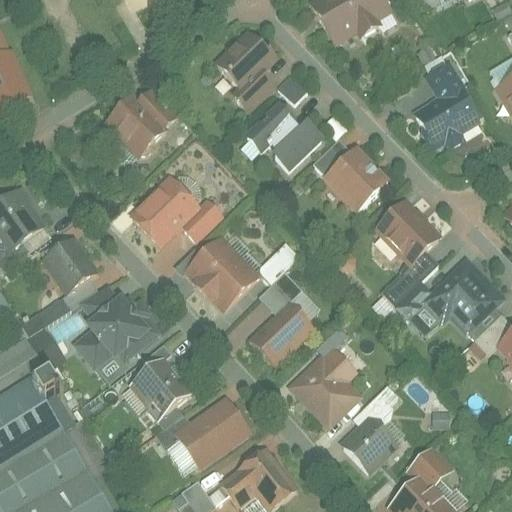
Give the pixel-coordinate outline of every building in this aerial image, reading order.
[(390,18),(379,0),(316,0),(307,6),(332,51),(356,37),(361,45),(383,32),(379,24),(390,18)] [(0,30),(0,118),(38,102),(5,28),(0,30)] [(275,63),(250,37),(217,70),(242,95),(264,74),(275,63)] [(414,118),(435,154),(482,126),(449,68),(426,82),(439,104),(414,118)] [(279,89),(264,74),(242,95),(234,103),(249,119),(279,89)] [(511,84),(498,92),(511,117),(511,84)] [(283,100),(295,112),(309,99),(297,87),(283,100)] [(136,97),(107,129),(144,164),(174,132),(136,97)] [(304,130),(282,108),(246,143),(268,165),(304,130)] [(337,144),(347,137),(337,121),(327,128),(337,144)] [(326,185),(358,219),(390,188),(359,155),(326,185)] [(128,222),(159,253),(203,210),(172,179),(128,222)] [(0,208),(0,241),(11,258),(45,235),(18,196),(0,208)] [(445,245),(408,206),(376,235),(413,275),(445,245)] [(511,210),(503,219),(511,228),(511,210)] [(185,276),(228,319),(264,284),(221,240),(185,276)] [(44,266),(68,302),(100,280),(75,244),(56,257),(44,266)] [(509,307),(469,265),(422,310),(443,332),(450,326),(468,345),(509,307)] [(118,370),(156,341),(126,301),(118,307),(109,294),(85,311),(95,324),(88,329),(92,335),(75,348),(96,376),(113,363),(118,370)] [(249,345),(277,373),(316,334),(288,306),(249,345)] [(234,330),(245,343),(255,335),(256,336),(266,327),(254,313),(234,330)] [(28,345),(50,381),(69,369),(47,333),(28,345)] [(511,343),(499,355),(511,368),(511,343)] [(0,412),(37,390),(50,381),(28,345),(0,362),(0,412)] [(287,395),(330,438),(363,405),(321,362),(287,395)] [(194,405),(165,365),(130,390),(160,430),(194,405)] [(0,478),(33,458),(67,438),(37,390),(0,412),(0,478)] [(206,478),(256,441),(246,427),(227,402),(177,439),(206,478)] [(340,453),(368,481),(399,451),(371,423),(340,453)] [(0,478),(0,511),(30,511),(90,476),(67,438),(33,458),(0,478)] [(453,475),(431,453),(409,475),(419,485),(391,511),(453,511),(435,493),(453,475)] [(266,456),(221,489),(238,511),(243,511),(258,501),(265,511),(282,511),(299,499),(266,456)] [(111,511),(90,476),(30,511),(111,511)]
